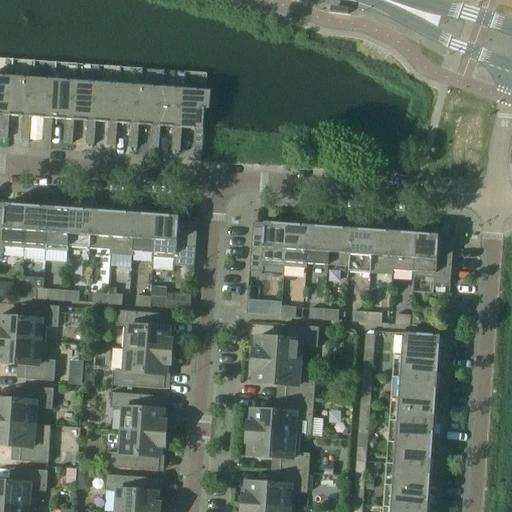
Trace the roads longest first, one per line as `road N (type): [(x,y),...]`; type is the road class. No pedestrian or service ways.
road 1 (residential): [(217,180),(194,511)]
road 2 (residential): [(493,200),(472,511)]
road 3 (residential): [(493,200),(217,180)]
road 4 (residential): [(217,180),(0,163)]
road 5 (tertiary): [(391,3),(456,47),(511,66)]
road 6 (tertiary): [(511,27),(391,3)]
